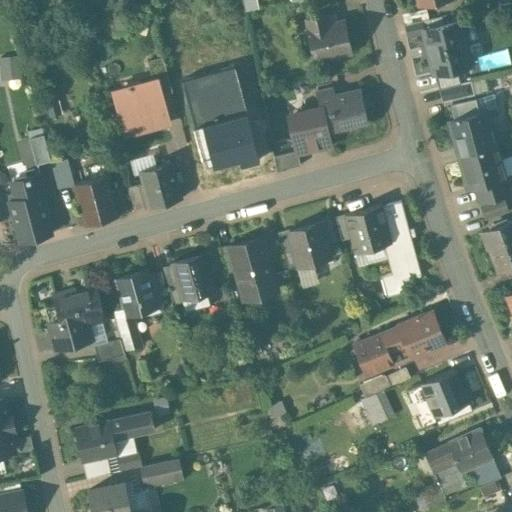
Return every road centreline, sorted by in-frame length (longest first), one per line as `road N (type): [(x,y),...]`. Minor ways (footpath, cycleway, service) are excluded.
road 1 (residential): [(418,149),(41,256),(8,274)]
road 2 (residential): [(418,149),(511,399)]
road 3 (residential): [(59,511),(8,274)]
road 4 (residential): [(379,0),(418,149)]
